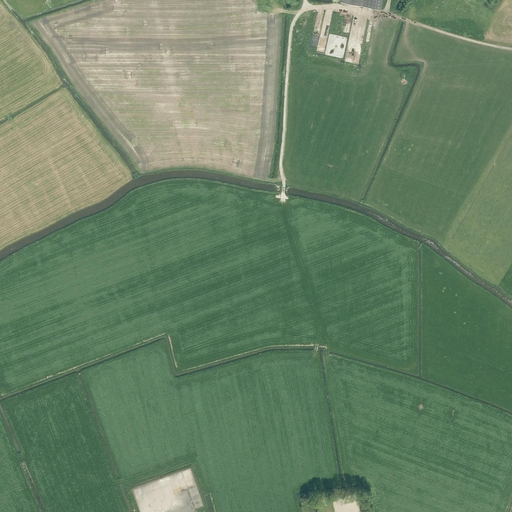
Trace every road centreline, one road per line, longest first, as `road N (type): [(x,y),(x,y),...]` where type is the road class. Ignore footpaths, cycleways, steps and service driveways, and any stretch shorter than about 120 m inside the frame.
road 1 (track): [(305,0),(289,35),(282,198)]
road 2 (track): [(383,13),(511,49)]
